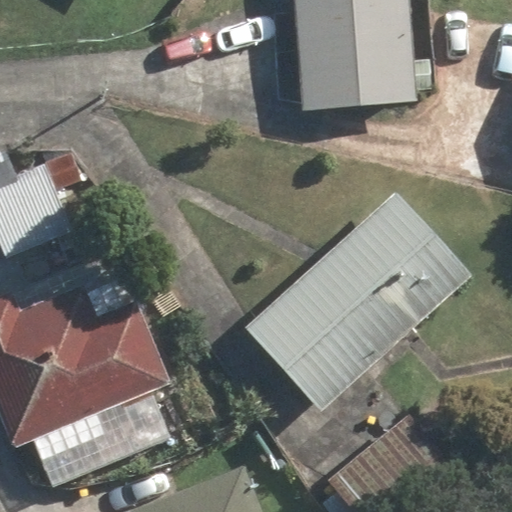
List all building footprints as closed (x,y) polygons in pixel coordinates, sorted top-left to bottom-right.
[(391,0),(283,0),(292,116),(400,108),(391,0)] [(42,173),(0,191),(0,248),(8,267),(71,238),(42,173)] [(381,197),(234,332),(267,376),(312,416),(459,281),(381,197)] [(0,299),(0,449),(2,454),(160,387),(125,304),(86,321),(72,288),(7,316),(0,299)] [(411,511),(440,495),(398,428),(316,480),(336,511),(411,511)] [(238,511),(223,474),(122,511),(238,511)]
